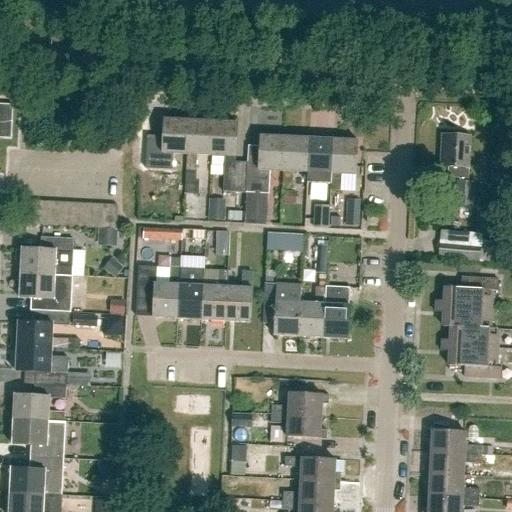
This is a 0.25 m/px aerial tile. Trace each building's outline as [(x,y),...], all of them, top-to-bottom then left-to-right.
[(0,136),(9,137),(11,105),(0,104),(0,136)] [(187,155),(189,120),(164,119),(163,137),(147,136),(145,169),(172,171),(173,155),(187,155)] [(211,157),(213,122),(189,120),(187,155),(186,171),(196,172),(197,156),(211,157)] [(223,192),(245,194),(247,163),(235,162),(237,123),(213,122),(211,157),(224,157),(223,192)] [(457,137),(457,135),(448,134),(448,136),(444,136),(443,154),(441,154),(440,167),(449,167),(448,178),(460,178),(460,182),(458,182),(456,206),(472,207),(474,183),(468,182),(470,137),(457,137)] [(283,172),(285,137),(260,136),(259,164),(247,163),(245,194),(269,195),(270,172),(283,172)] [(307,173),(309,138),(285,137),(283,172),(282,188),(292,189),(293,173),(307,173)] [(331,185),(333,139),(309,138),(307,173),(307,184),(331,185)] [(333,139),(331,185),(330,191),(340,191),(341,175),(356,176),(358,141),(333,139)] [(283,192),(283,203),(293,203),(293,192),(283,192)] [(44,226),(46,202),(33,201),(32,225),(44,226)] [(56,227),(58,203),(46,202),(44,226),(56,227)] [(70,203),(58,203),(56,227),(68,227),(70,203)] [(82,204),(70,203),(68,227),(80,228),(82,204)] [(80,228),(92,229),(93,204),(82,204),(80,228)] [(92,229),(104,229),(105,205),(93,204),(92,229)] [(116,230),(118,206),(105,205),(104,229),(116,230)] [(208,221),(224,222),(225,206),(209,205),(208,221)] [(328,229),(329,206),(314,206),(313,229),(328,229)] [(347,212),(346,226),(359,227),(360,213),(347,212)] [(376,224),(376,217),(368,216),(367,224),(376,224)] [(116,230),(98,229),(98,239),(116,240),(116,230)] [(182,242),(182,231),(143,229),(143,240),(182,242)] [(205,240),(206,233),(191,231),(190,238),(205,240)] [(217,233),(216,242),(229,243),(230,233),(217,233)] [(268,235),(267,251),(275,252),(276,236),(268,235)] [(21,274),(56,275),(72,276),(74,240),(42,238),(41,250),(22,249),(21,274)] [(480,262),(481,246),(439,243),(438,259),(480,262)] [(317,273),(326,274),(329,247),(320,246),(317,273)] [(177,266),(201,267),(202,256),(177,255),(177,266)] [(107,272),(115,278),(123,268),(115,262),(107,272)] [(178,320),(180,285),(180,269),(170,268),(170,284),(156,283),(157,267),(139,266),(137,302),(154,303),(153,319),(178,320)] [(180,269),(180,285),(178,320),(202,321),(204,286),(204,270),(180,269)] [(226,322),(227,287),(228,271),(218,271),(217,287),(204,286),(202,321),(226,322)] [(227,287),(226,322),(250,323),(252,288),(251,288),(252,272),(242,272),(241,288),(227,287)] [(31,311),(70,313),(72,276),(56,275),(21,274),(19,298),(32,299),(31,311)] [(464,377),(501,379),(502,368),(496,367),(498,329),(490,329),(492,291),(497,292),(498,280),(461,278),(461,289),(444,288),(444,302),(436,302),(435,313),(444,313),(443,327),(451,328),(451,341),(442,340),(442,351),(449,352),(449,366),(465,367),(464,377)] [(275,325),(274,337),(299,338),(301,303),(301,287),(265,285),(263,324),(275,325)] [(326,288),(323,339),(348,340),(349,305),(349,288),(326,287),(326,288)] [(323,339),(326,288),(316,288),(315,304),(301,303),(299,338),(323,339)] [(111,302),(111,315),(124,316),(125,302),(111,302)] [(30,323),(18,322),(17,347),(52,349),(68,349),(69,339),(53,339),(53,325),(69,326),(70,313),(31,311),(30,323)] [(97,329),(98,317),(73,315),(72,327),(97,329)] [(26,384),(34,384),(66,386),(67,373),(68,373),(69,358),(52,357),(52,349),(17,347),(16,371),(26,372),(26,384)] [(110,369),(119,370),(120,354),(111,354),(110,369)] [(66,399),(66,386),(34,384),(34,396),(15,395),(13,420),(49,422),(65,422),(65,412),(49,412),(50,398),(66,399)] [(271,415),(322,417),(322,404),(329,405),(329,396),(289,394),(288,407),(272,406),(271,415)] [(251,428),(252,415),(231,414),(231,427),(251,428)] [(321,430),(322,417),(271,415),(271,424),(288,425),(287,438),(327,440),(327,431),(321,430)] [(48,436),(49,422),(13,420),(12,444),(32,445),(31,457),(63,459),(64,436),(48,436)] [(431,453),(481,456),(482,447),(465,446),(466,433),(426,431),(425,440),(432,440),(431,453)] [(233,447),(232,464),(246,464),(247,448),(233,447)] [(481,464),(481,456),(431,453),(430,466),(424,466),(423,474),(464,476),(464,463),(481,464)] [(10,493),(45,495),(61,495),(63,459),(31,457),(30,469),(11,468),(10,493)] [(301,481),(340,483),(341,474),(335,474),(335,460),(285,457),(284,467),(301,468),(301,481)] [(98,480),(115,480),(116,464),(98,463),(98,480)] [(463,489),(464,476),(423,474),(423,483),(429,483),(429,496),(479,498),(480,490),(463,489)] [(340,491),(340,483),(301,481),(300,493),(283,492),(283,501),(333,504),(334,491),(340,491)] [(60,511),(60,509),(61,495),(45,495),(10,493),(8,511),(60,511)] [(479,507),(479,498),(429,496),(428,509),(422,509),(421,511),(461,511),(462,507),(479,507)] [(332,511),(333,504),(283,501),(282,510),(299,511),(298,511),(332,511)]
